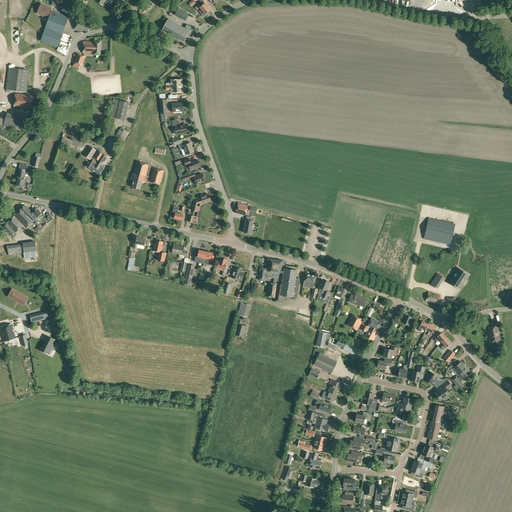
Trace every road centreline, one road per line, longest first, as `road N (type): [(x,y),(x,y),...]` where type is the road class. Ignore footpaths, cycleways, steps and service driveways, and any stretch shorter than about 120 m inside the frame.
road 1 (tertiary): [(232,243),(0,192)]
road 2 (residential): [(0,177),(45,111),(74,46),(111,27)]
road 3 (residential): [(232,243),(196,119),(190,56)]
road 4 (tertiary): [(399,297),(232,243)]
road 5 (residential): [(397,470),(419,440),(428,401),(423,391),(360,377)]
road 6 (residential): [(362,0),(481,17)]
